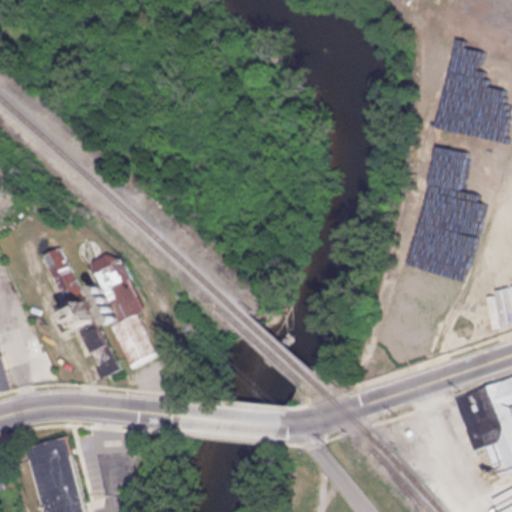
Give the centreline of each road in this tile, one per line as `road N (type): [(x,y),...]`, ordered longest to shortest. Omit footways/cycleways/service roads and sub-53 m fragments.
road 1 (residential): [(313,424),(511,352)]
road 2 (residential): [(178,413),(45,405),(0,415)]
road 3 (residential): [(306,424),(178,413)]
